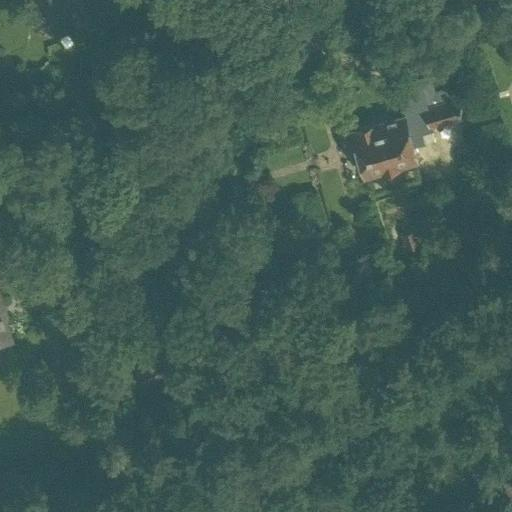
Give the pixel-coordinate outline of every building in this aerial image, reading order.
[(41,0),(58,33),(76,24),(71,14),(83,8),(93,26),(111,17),(102,0),(41,0)] [(336,0),(369,23),(384,0),(336,0)] [(444,87),(459,82),(455,70),(440,75),(444,87)] [(129,73),(106,87),(120,108),(142,94),(129,73)] [(403,115),(352,130),(365,175),(418,160),(411,136),(432,130),(431,126),(461,118),(453,87),(435,92),(430,76),(421,79),(420,78),(395,85),(403,115)] [(24,163),(0,170),(0,200),(33,189),(24,163)] [(418,228),(399,233),(404,251),(423,246),(418,228)] [(0,303),(0,344),(9,341),(0,313),(0,305),(1,305),(0,303)] [(131,361),(122,365),(134,395),(186,372),(176,352),(164,357),(154,333),(125,346),(131,361)] [(472,419),(477,430),(496,421),(491,410),(472,419)] [(498,468),(511,495),(511,463),(511,461),(498,468)]
